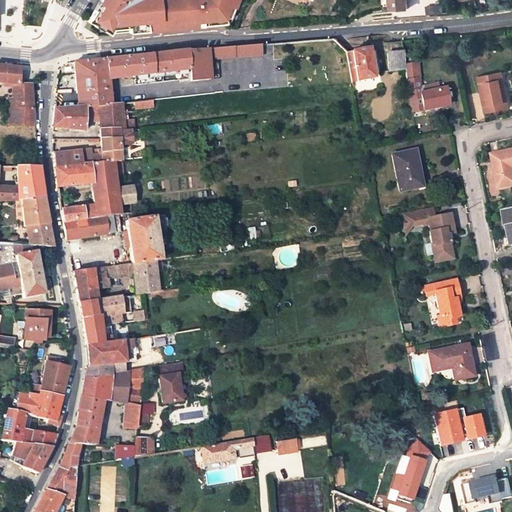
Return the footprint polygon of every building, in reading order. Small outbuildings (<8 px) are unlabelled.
[(100,0),(87,22),(94,26),(96,22),(104,26),(102,30),(108,35),(112,29),(128,28),(128,33),(225,23),(224,15),(229,5),(231,6),(233,0),(100,0)] [(389,0),(391,10),(407,9),(406,0),(389,0)] [(428,15),(443,13),(442,5),(427,6),(428,15)] [(96,22),(94,26),(102,30),(104,26),(96,22)] [(117,59),(120,78),(134,76),(188,70),(189,83),(210,80),(208,60),(216,59),(216,49),(184,52),(117,59)] [(372,78),(367,50),(345,53),(351,82),(372,78)] [(402,52),(387,54),(388,71),(404,69),(402,52)] [(105,66),(106,80),(120,78),(117,59),(112,60),(112,65),(105,66)] [(106,80),(105,66),(112,65),(112,60),(72,64),(77,107),(109,104),(106,80)] [(0,84),(11,85),(18,86),(18,85),(17,68),(0,66),(0,84)] [(443,89),(420,94),(416,80),(418,79),(416,69),(404,70),(405,81),(411,113),(447,105),(443,89)] [(134,76),(134,80),(185,74),(186,83),(189,83),(188,70),(134,76)] [(505,95),(500,73),(478,78),(486,113),(508,108),(506,101),(502,102),(500,96),(505,95)] [(18,86),(11,85),(11,99),(32,100),(31,85),(18,85),(18,86)] [(151,100),(151,95),(121,98),(122,100),(118,100),(118,103),(119,103),(133,102),(151,100)] [(11,99),(9,99),(9,108),(8,126),(34,127),(32,100),(11,99)] [(134,109),(152,108),(151,100),(133,102),(134,109)] [(122,121),(119,103),(118,103),(109,104),(77,107),(53,109),(51,128),(83,131),(83,123),(98,121),(99,139),(117,139),(117,131),(127,130),(133,130),(132,120),(122,121)] [(90,151),(90,150),(52,155),(53,169),(119,161),(118,146),(128,145),(127,130),(117,131),(117,139),(99,139),(100,150),(90,151)] [(255,141),(253,134),(246,135),(248,143),(255,141)] [(511,150),(499,153),(501,164),(493,166),(497,188),(511,184),(511,150)] [(414,151),(391,156),(398,192),(418,188),(416,177),(419,176),(414,151)] [(501,164),(499,153),(491,155),(493,166),(501,164)] [(56,188),(90,183),(89,182),(114,179),(114,177),(121,175),(120,161),(119,161),(53,169),(56,188)] [(0,201),(15,201),(20,201),(43,201),(38,167),(14,167),(16,189),(0,188),(0,201)] [(118,205),(116,189),(114,179),(89,182),(90,183),(92,195),(93,206),(96,218),(117,215),(119,215),(118,205)] [(133,203),(130,187),(116,189),(118,205),(133,203)] [(23,221),(23,226),(48,224),(43,201),(20,201),(15,201),(15,205),(12,205),(12,209),(15,208),(17,222),(23,221)] [(93,206),(60,211),(62,222),(96,218),(93,206)] [(401,214),(403,224),(408,223),(409,220),(419,218),(422,220),(427,219),(425,209),(401,214)] [(511,209),(502,212),(505,227),(508,227),(511,244),(511,209)] [(65,240),(119,231),(118,224),(117,215),(96,218),(62,222),(65,240)] [(433,218),(427,219),(429,232),(428,233),(431,244),(433,244),(437,262),(452,259),(447,236),(453,234),(449,215),(433,218)] [(152,219),(124,223),(131,265),(159,260),(152,219)] [(48,224),(23,226),(28,246),(33,247),(43,247),(41,238),(36,239),(35,234),(48,231),(48,224)] [(48,231),(35,234),(36,239),(41,238),(43,247),(52,248),(48,231)] [(22,299),(42,294),(33,247),(28,246),(16,246),(10,245),(0,244),(0,290),(7,289),(9,297),(21,294),(22,299)] [(131,265),(117,266),(118,277),(131,275),(134,296),(150,293),(157,292),(154,273),(161,272),(159,261),(131,265)] [(105,279),(118,277),(117,266),(103,268),(105,279)] [(103,268),(91,270),(94,291),(106,288),(105,279),(103,268)] [(95,301),(94,291),(91,270),(72,273),(77,304),(95,301)] [(455,281),(433,285),(434,294),(438,316),(437,316),(439,328),(452,325),(451,318),(454,318),(458,317),(455,300),(459,299),(455,281)] [(434,294),(433,285),(423,287),(425,296),(434,294)] [(151,300),(164,297),(163,291),(157,292),(150,293),(151,300)] [(99,326),(98,317),(102,317),(121,314),(119,298),(95,301),(77,304),(85,347),(110,343),(109,328),(99,329),(99,326)] [(49,313),(25,312),(24,323),(19,322),(19,324),(17,324),(17,329),(19,329),(19,331),(24,331),(23,340),(43,341),(44,323),(49,323),(49,313)] [(132,349),(150,346),(149,345),(148,337),(131,339),(132,349)] [(0,347),(9,349),(10,341),(0,339),(0,347)] [(122,364),(134,362),(132,349),(131,339),(110,343),(85,347),(87,367),(122,364)] [(472,376),(465,345),(428,352),(432,371),(451,367),(456,366),(459,379),(472,376)] [(46,357),(45,364),(40,388),(30,386),(29,393),(39,395),(61,397),(68,369),(59,367),(61,361),(46,357)] [(179,363),(159,366),(160,376),(157,377),(162,403),(181,400),(178,382),(177,374),(181,373),(179,363)] [(125,372),(122,364),(87,367),(83,380),(125,372)] [(454,380),(459,379),(456,366),(451,367),(454,380)] [(126,403),(137,406),(137,404),(141,369),(125,372),(83,380),(82,380),(74,428),(93,430),(95,416),(100,417),(100,413),(101,408),(102,403),(102,400),(107,401),(123,404),(126,403)] [(19,394),(15,412),(20,413),(19,416),(25,416),(41,419),(47,421),(51,422),(54,423),(56,417),(61,397),(39,395),(38,397),(25,394),(25,395),(19,394)] [(122,415),(121,428),(136,429),(136,425),(145,426),(146,415),(151,415),(151,403),(137,404),(137,406),(136,415),(122,415)] [(123,404),(122,415),(136,415),(137,406),(126,403),(123,404)] [(7,410),(1,440),(13,442),(23,444),(24,438),(30,439),(30,436),(27,435),(21,434),(25,416),(19,416),(20,413),(15,412),(7,410)] [(434,446),(480,439),(476,415),(454,418),(453,410),(429,414),(434,446)] [(51,422),(51,425),(59,426),(61,418),(56,417),(54,423),(51,422)] [(80,444),(90,445),(93,430),(74,428),(67,443),(80,444)] [(31,432),(30,436),(30,439),(24,438),(23,444),(49,448),(55,436),(31,432)] [(253,453),(268,451),(266,436),(201,447),(203,462),(232,458),(231,449),(252,445),(253,453)] [(134,437),(133,447),(132,457),(152,455),(151,438),(134,437)] [(193,447),(192,438),(185,439),(186,448),(193,447)] [(295,451),(293,440),(276,443),(278,454),(295,451)] [(23,444),(13,442),(9,460),(21,466),(20,469),(36,475),(49,448),(23,444)] [(75,457),(80,444),(67,443),(57,468),(66,472),(62,483),(74,483),(74,466),(75,457)] [(116,446),(115,446),(114,460),(132,457),(133,447),(116,446)] [(239,466),(240,479),(251,478),(250,465),(239,466)] [(57,468),(44,491),(73,501),(74,483),(62,483),(66,472),(57,468)] [(511,496),(511,481),(511,478),(497,482),(495,475),(463,484),(469,503),(490,497),(492,503),(511,496)] [(52,511),(55,509),(65,511),(68,511),(72,511),(73,501),(44,491),(31,511),(52,511)]
